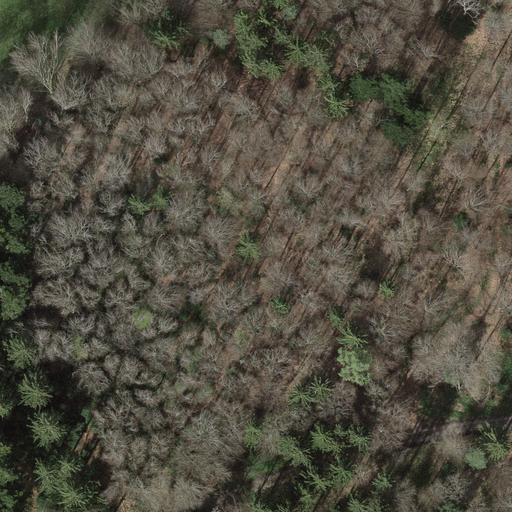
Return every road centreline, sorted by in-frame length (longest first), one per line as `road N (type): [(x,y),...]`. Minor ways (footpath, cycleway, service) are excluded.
road 1 (track): [(169,511),(379,443),(511,420)]
road 2 (track): [(161,0),(0,110)]
